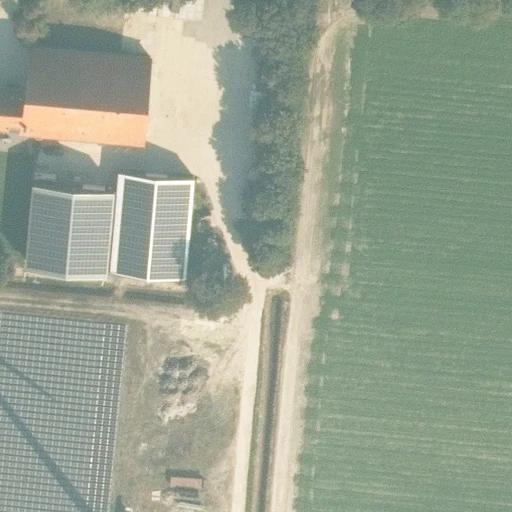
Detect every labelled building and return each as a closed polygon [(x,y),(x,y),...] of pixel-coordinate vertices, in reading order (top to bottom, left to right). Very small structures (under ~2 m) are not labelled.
[(0,129),(147,142),(154,58),(40,47),(36,93),(0,89),(0,129)] [(226,53),(227,74),(243,73),(242,52),(226,53)] [(216,185),(228,181),(222,168),(211,172),(216,185)] [(196,175),(143,172),(118,170),(112,268),(187,271),(196,175)] [(34,180),(27,260),(107,268),(115,187),(34,180)] [(195,228),(201,243),(211,239),(206,224),(195,228)]
